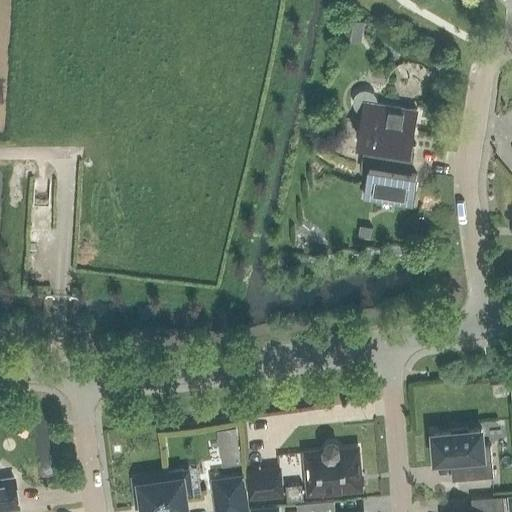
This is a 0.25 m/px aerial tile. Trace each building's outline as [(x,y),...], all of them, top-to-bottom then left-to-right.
[(377,99),(375,96),(374,94),(371,92),(368,90),(365,90),(362,90),(359,92),(356,94),(354,97),(353,100),(353,103),(354,106),(355,109),(358,111),(360,112),(363,113),(359,141),(366,143),(362,171),(369,172),(365,198),(412,205),(417,175),(411,174),(415,147),(413,147),(419,110),(377,104),(377,102),(377,99)] [(373,228),(360,226),(358,237),(371,239),(373,228)] [(457,459),(459,480),(494,477),(492,446),(484,447),(482,430),(469,431),(469,427),(452,429),(452,432),(434,434),(437,460),(457,459)] [(334,443),(328,443),(324,448),(324,451),(306,452),(309,492),(360,488),(360,484),(361,484),(360,474),(359,474),(357,448),(339,450),(339,447),(334,443)] [(219,448),(222,466),(241,464),(238,445),(219,448)] [(182,479),(185,479),(184,469),(166,472),(167,474),(135,479),(138,504),(145,504),(145,511),(167,511),(187,509),(182,479)] [(279,469),(249,471),(251,497),(281,495),(279,469)] [(247,511),(242,477),(214,481),(218,511),(247,511)] [(0,509),(18,507),(14,478),(0,479),(0,509)] [(504,511),(506,511),(504,496),(472,499),(473,511),(504,511)] [(335,511),(334,500),(297,503),(298,510),(287,511),(335,511)]
